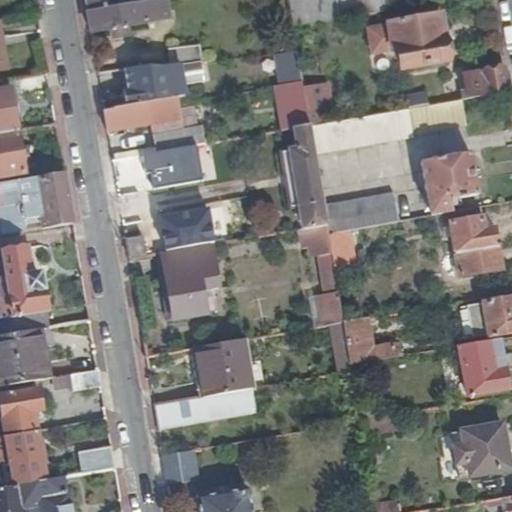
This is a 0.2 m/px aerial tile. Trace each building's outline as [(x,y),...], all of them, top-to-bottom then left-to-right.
[(151,0),(85,0),(88,14),(152,3),(151,0)] [(305,0),(309,26),(340,20),(336,0),(305,0)] [(336,0),(340,20),(386,12),(384,0),(336,0)] [(167,20),(165,1),(152,3),(88,14),(91,33),(111,30),(112,37),(126,35),(125,27),(167,20)] [(445,39),(440,16),(368,28),(371,44),(381,50),(398,48),(401,69),(449,62),(446,39),(445,39)] [(297,53),(295,43),(285,45),(286,54),(297,53)] [(180,65),(202,63),(200,47),(169,50),(171,66),(180,65)] [(297,53),(286,54),(291,85),(302,83),(297,53)] [(143,67),(124,70),(127,93),(121,94),(124,107),(126,107),(126,109),(179,100),(186,98),(180,65),(171,66),(143,67)] [(507,92),(503,70),(464,77),(468,99),(507,92)] [(47,76),(19,80),(22,94),(50,89),(47,76)] [(302,83),(291,85),(275,88),(283,131),(295,129),(309,127),(307,113),(302,83)] [(0,134),(19,131),(12,89),(0,91),(0,134)] [(126,109),(104,113),(108,134),(151,126),(155,153),(165,152),(206,145),(202,128),(182,131),(180,106),(179,100),(126,109)] [(324,124),(309,127),(314,155),(413,139),(413,136),(466,127),(461,100),(324,124)] [(322,111),(307,113),(309,127),(324,124),(322,111)] [(314,155),(309,127),(295,129),(299,150),(287,152),(285,153),(283,157),(291,208),(300,206),(304,228),(327,224),(323,207),(314,155)] [(0,178),(27,174),(19,131),(0,134),(0,178)] [(168,169),(165,152),(155,153),(112,161),(116,178),(168,169)] [(422,163),(431,217),(451,213),(453,213),(452,207),(462,205),(461,200),(479,196),(472,155),(422,163)] [(0,185),(0,221),(2,235),(26,231),(24,221),(41,218),(43,228),(72,223),(67,193),(64,174),(0,185)] [(394,194),(323,207),(327,224),(329,234),(349,231),(399,222),(394,194)] [(453,213),(451,213),(452,222),(451,223),(456,253),(498,246),(495,229),(485,230),(481,208),(453,213)] [(327,224),(304,228),(299,229),(302,249),(319,247),(325,283),(336,281),(336,274),(329,234),(327,224)] [(349,231),(329,234),(336,274),(356,271),(349,231)] [(129,260),(147,256),(143,237),(138,238),(137,232),(131,233),(128,235),(125,236),(129,260)] [(219,288),(212,245),(161,254),(170,301),(168,305),(167,311),(169,315),(174,318),(174,321),(208,314),(203,290),(219,288)] [(498,246),(456,253),(460,278),(502,271),(498,246)] [(0,317),(0,337),(40,330),(49,328),(46,311),(48,311),(44,287),(42,288),(40,277),(32,278),(27,249),(4,253),(8,278),(0,279),(0,285),(2,296),(0,296),(0,316),(0,318),(0,317)] [(344,323),(339,297),(314,302),(318,328),(344,323)] [(511,299),(461,308),(466,340),(511,332),(511,299)] [(374,318),(344,323),(351,366),(403,357),(401,344),(373,349),(369,326),(375,324),(374,318)] [(0,388),(48,380),(40,330),(0,337),(0,388)] [(500,341),(459,348),(468,398),(509,390),(500,341)] [(249,391),(240,342),(196,349),(204,398),(249,391)] [(251,390),(249,391),(204,398),(155,407),(158,429),(255,412),(251,390)] [(3,417),(7,438),(37,432),(34,414),(43,412),(39,392),(1,398),(3,417)] [(366,421),(360,422),(362,433),(396,426),(394,417),(366,421)] [(468,463),(470,477),(510,470),(502,426),(451,435),(457,465),(468,463)] [(7,438),(0,438),(0,461),(0,463),(11,461),(15,487),(46,482),(43,464),(46,464),(43,440),(39,441),(37,432),(7,438)] [(193,452),(163,457),(168,487),(198,482),(193,452)] [(88,474),(115,469),(113,456),(86,461),(88,474)] [(459,479),(470,477),(468,463),(457,465),(459,479)] [(46,482),(15,487),(0,489),(0,511),(19,511),(19,509),(30,507),(30,511),(72,511),(69,494),(64,494),(61,479),(46,482)] [(252,511),(249,490),(198,500),(200,511),(252,511)] [(511,511),(509,498),(502,499),(504,511),(511,511)]
